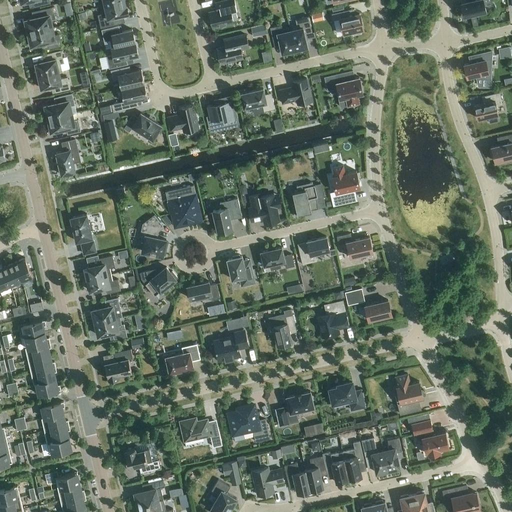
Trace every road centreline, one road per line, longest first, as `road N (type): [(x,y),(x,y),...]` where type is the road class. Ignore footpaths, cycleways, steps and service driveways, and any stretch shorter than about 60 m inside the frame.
road 1 (residential): [(86,417),(420,339)]
road 2 (unclassified): [(86,417),(42,227)]
road 3 (residential): [(293,507),(476,460)]
road 4 (residential): [(380,210),(211,250)]
road 5 (residential): [(213,85),(383,50)]
road 6 (residential): [(380,210),(374,160),(383,50)]
road 7 (residential): [(445,43),(450,93),(486,192)]
road 8 (residential): [(138,0),(161,98),(213,85)]
road 9 (residential): [(420,339),(380,210)]
road 10 (unclassified): [(30,173),(0,42)]
road 11 (residential): [(476,460),(420,339)]
